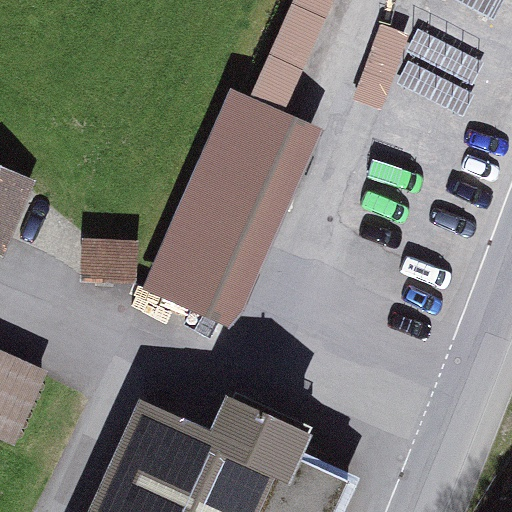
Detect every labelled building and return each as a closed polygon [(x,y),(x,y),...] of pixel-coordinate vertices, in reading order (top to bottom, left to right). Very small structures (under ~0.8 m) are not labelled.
[(511,0),(445,0),(511,16),(511,0)] [(229,102),(147,302),(236,338),(318,138),(229,102)] [(0,184),(0,268),(13,274),(44,203),(0,184)] [(129,280),(130,248),(87,246),(85,277),(129,280)] [(0,355),(0,426),(6,429),(33,370),(0,355)] [(325,511),(336,489),(140,403),(92,511),(325,511)]
